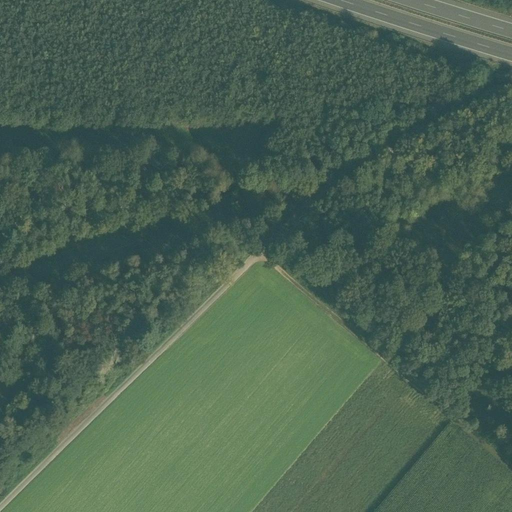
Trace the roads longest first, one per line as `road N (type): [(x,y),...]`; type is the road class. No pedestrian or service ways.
road 1 (track): [(0,507),(324,189),(477,102),(511,95)]
road 2 (track): [(259,253),(511,469)]
road 3 (motorway): [(334,0),(511,56)]
